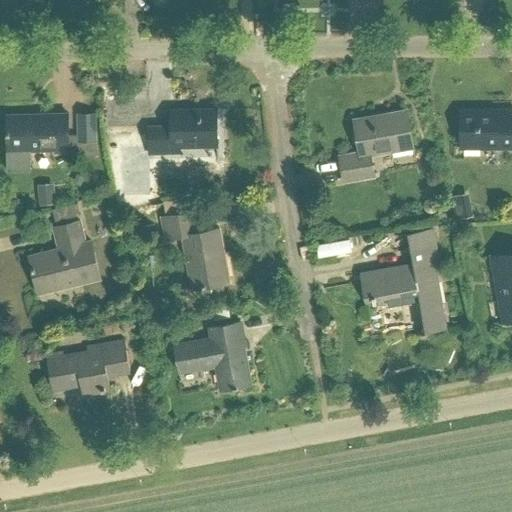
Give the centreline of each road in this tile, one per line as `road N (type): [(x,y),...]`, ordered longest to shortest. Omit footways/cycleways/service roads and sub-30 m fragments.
road 1 (residential): [(4,492),(511,398)]
road 2 (residential): [(309,330),(265,47)]
road 3 (residential): [(0,53),(265,47)]
road 4 (residential): [(265,47),(511,46)]
